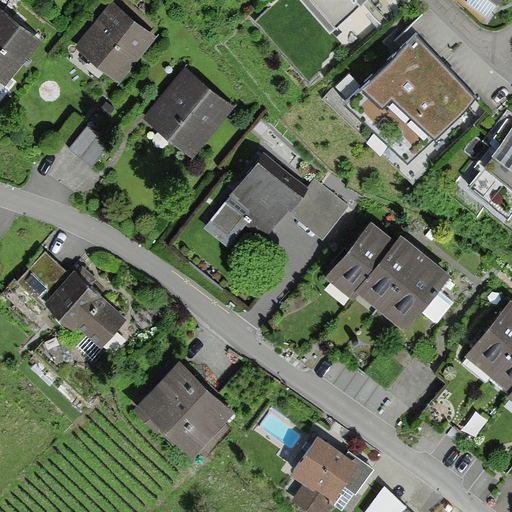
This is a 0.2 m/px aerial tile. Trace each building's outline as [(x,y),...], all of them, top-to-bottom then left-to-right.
[(112,0),(79,43),(122,77),(157,33),(115,0),(112,0)] [(307,0),(333,27),(361,0),(307,0)] [(0,74),(8,81),(44,36),(0,1),(0,74)] [(420,148),(472,97),(411,36),(359,87),(420,148)] [(147,117),(194,153),(234,101),(187,65),(176,79),(147,117)] [(511,122),(505,118),(487,141),(493,147),(478,166),(485,171),(473,187),(510,215),(511,212),(511,122)] [(112,143),(88,124),(70,147),(93,166),(112,143)] [(241,210),(268,231),(304,185),(263,152),(234,189),(249,201),(241,210)] [(295,209),(323,232),(347,202),(319,180),(295,209)] [(360,288),(398,237),(372,218),(329,276),(355,295),(360,288)] [(360,288),(409,324),(451,268),(402,232),(398,237),(360,288)] [(47,299),(70,272),(46,252),(19,283),(42,303),(47,299)] [(99,345),(126,315),(73,269),(70,272),(47,299),(99,345)] [(511,298),(468,353),(511,388),(511,298)] [(193,454),(235,407),(176,355),(134,401),(193,454)] [(295,495),(323,511),(328,511),(362,457),(318,430),(292,474),(304,481),(295,495)] [(417,511),(385,486),(363,511),(417,511)]
